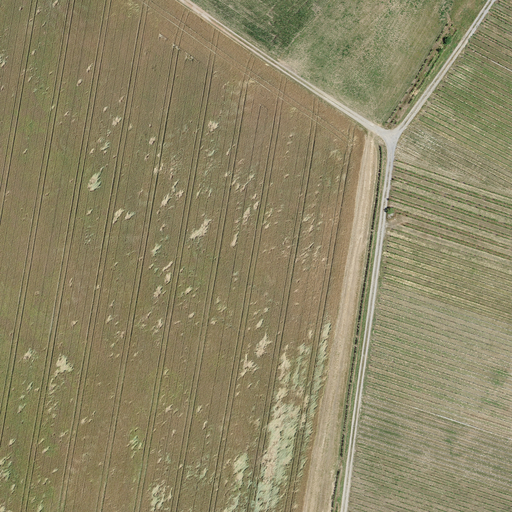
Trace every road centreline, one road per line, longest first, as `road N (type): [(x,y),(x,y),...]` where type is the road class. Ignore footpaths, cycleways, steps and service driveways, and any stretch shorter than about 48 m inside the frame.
road 1 (track): [(392,141),(343,511)]
road 2 (track): [(185,0),(392,141)]
road 3 (track): [(392,141),(492,0)]
